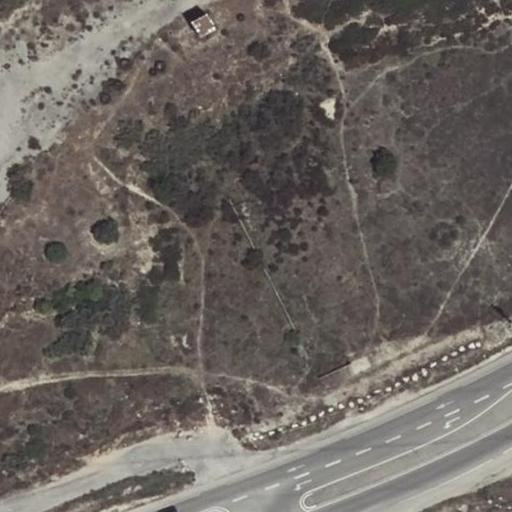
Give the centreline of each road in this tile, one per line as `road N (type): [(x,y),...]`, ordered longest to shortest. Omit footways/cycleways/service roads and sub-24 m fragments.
road 1 (secondary): [(511,369),(468,395),(229,491)]
road 2 (tertiary): [(511,369),(475,411),(296,481),(271,499)]
road 3 (track): [(229,491),(211,448),(172,441),(2,511)]
road 4 (secondary): [(394,489),(511,436)]
